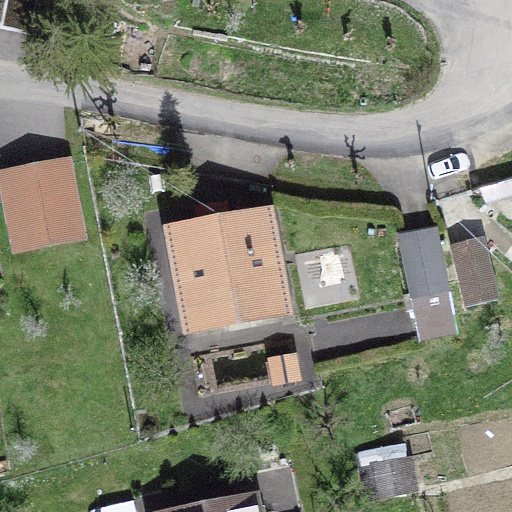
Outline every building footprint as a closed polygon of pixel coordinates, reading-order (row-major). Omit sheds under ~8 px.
[(0,0),(0,30),(29,36),(36,0),(0,0)] [(65,165),(3,177),(17,248),(79,236),(65,165)] [(173,236),(190,326),(281,309),(265,219),(230,225),(226,201),(194,207),(198,231),(173,236)] [(456,332),(436,233),(400,240),(410,294),(402,295),(405,310),(413,309),(419,339),(456,332)] [(481,241),(452,248),(466,306),(495,299),(481,241)] [(251,511),(249,502),(202,511),(251,511)]
